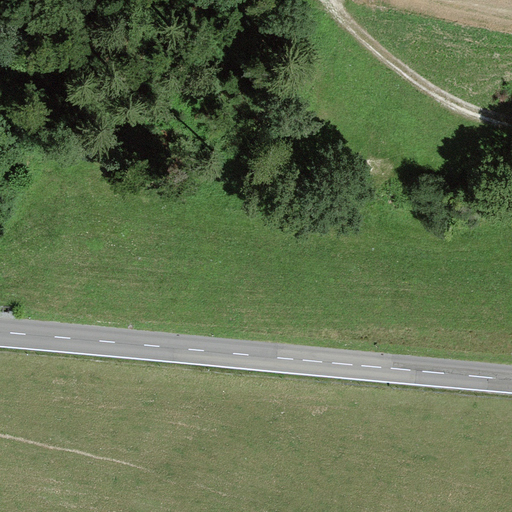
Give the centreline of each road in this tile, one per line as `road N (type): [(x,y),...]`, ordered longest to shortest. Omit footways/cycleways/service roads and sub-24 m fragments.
road 1 (secondary): [(0,332),(511,380)]
road 2 (track): [(511,123),(467,109),(416,79),(324,0)]
